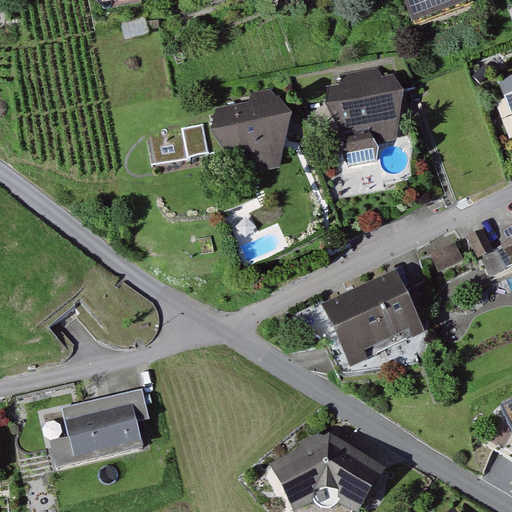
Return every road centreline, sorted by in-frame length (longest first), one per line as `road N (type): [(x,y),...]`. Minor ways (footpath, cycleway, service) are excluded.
road 1 (residential): [(511,510),(222,333)]
road 2 (residential): [(511,198),(222,333)]
road 3 (residential): [(222,333),(58,229),(0,176)]
road 4 (residential): [(222,333),(0,387)]
